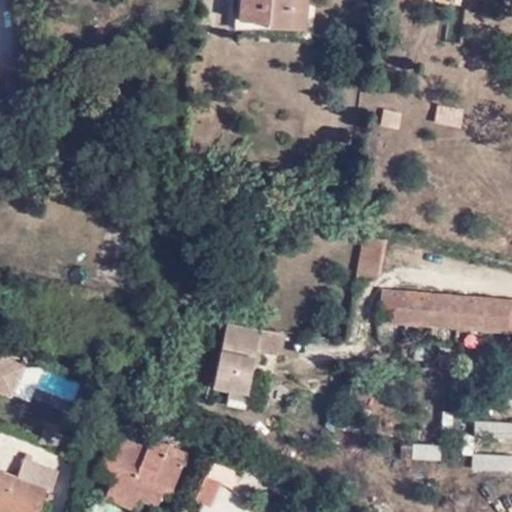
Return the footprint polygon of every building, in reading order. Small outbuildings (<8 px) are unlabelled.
[(240,0),(240,22),(270,23),(271,31),(304,32),(304,0),(240,0)] [(270,23),(240,22),(240,29),(271,31),(270,23)] [(404,55),(389,53),(388,68),(402,69),(404,55)] [(453,113),(431,111),(430,126),(451,130),(453,113)] [(400,120),(382,115),(380,130),(399,133),(400,120)] [(375,278),(379,241),(359,237),(355,276),(375,278)] [(511,300),(382,301),(381,329),(511,329),(511,300)] [(251,389),(262,325),(239,321),(227,319),(216,383),(231,385),(251,389)] [(22,364),(0,354),(0,390),(11,395),(24,365),(22,364)] [(250,397),(251,389),(231,385),(229,394),(250,397)] [(511,417),(474,415),(473,433),(511,434),(511,417)] [(35,440),(67,451),(73,435),(41,425),(35,440)] [(91,473),(108,479),(141,493),(154,499),(160,486),(163,480),(170,483),(186,446),(148,431),(145,439),(115,428),(108,445),(103,443),(91,473)] [(440,458),(441,440),(412,440),(412,457),(440,458)] [(54,464),(59,455),(26,443),(16,474),(0,468),(0,511),(38,511),(55,466),(54,464)] [(511,449),(471,450),(471,471),(511,470),(511,449)] [(203,467),(192,496),(212,503),(223,474),(203,467)] [(141,493),(108,479),(103,490),(136,504),(141,493)] [(168,489),(170,483),(163,480),(160,486),(168,489)]
